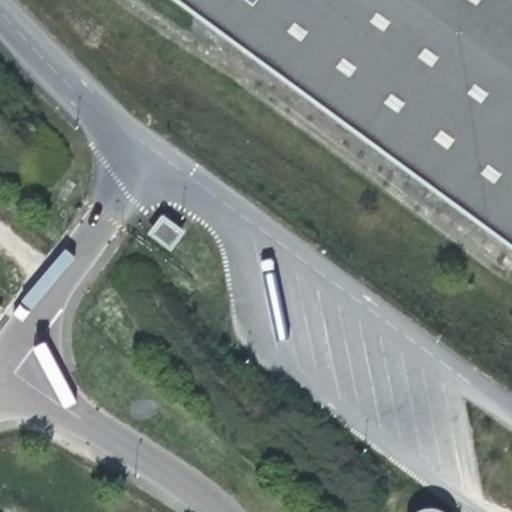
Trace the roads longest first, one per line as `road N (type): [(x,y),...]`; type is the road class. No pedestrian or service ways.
road 1 (unclassified): [(215,511),(0,360)]
road 2 (unclassified): [(102,226),(0,359)]
